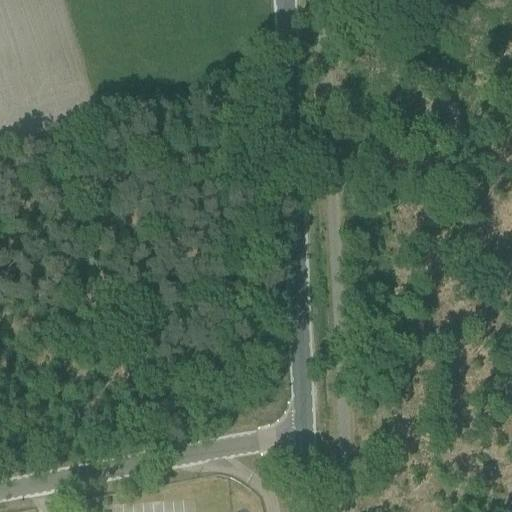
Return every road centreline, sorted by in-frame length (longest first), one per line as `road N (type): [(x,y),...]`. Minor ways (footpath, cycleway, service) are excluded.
road 1 (secondary): [(303,441),(283,0)]
road 2 (tertiary): [(303,441),(155,458),(0,490)]
